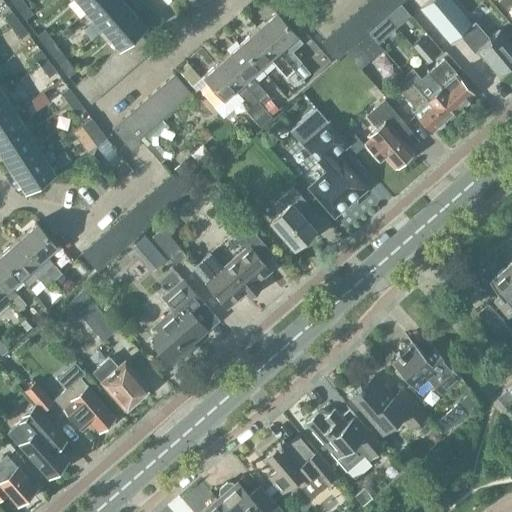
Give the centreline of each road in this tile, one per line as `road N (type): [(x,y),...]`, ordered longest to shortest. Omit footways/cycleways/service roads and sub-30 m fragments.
road 1 (tertiary): [(97,511),(511,150)]
road 2 (residential): [(141,0),(182,48),(234,0)]
